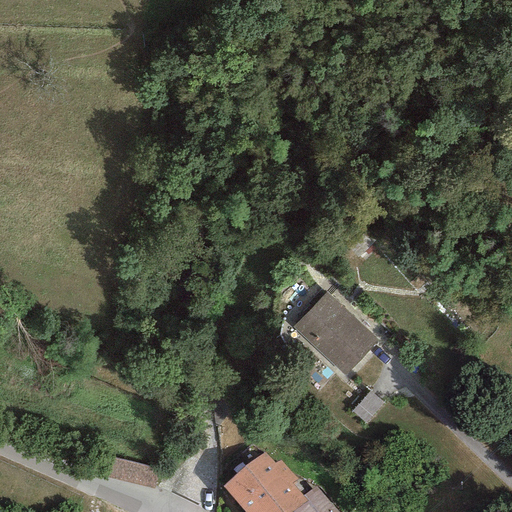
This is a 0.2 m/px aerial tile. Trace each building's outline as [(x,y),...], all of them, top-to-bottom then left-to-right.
[(378,340),(326,291),(291,328),(344,377),(378,340)] [(382,402),(370,391),(352,412),(365,423),(382,402)] [(223,487),(244,511),(293,511),(307,501),(302,495),(292,483),(297,480),(280,459),(274,464),(264,453),(223,487)] [(158,467),(103,455),(99,473),(154,485),(158,467)] [(338,511),(315,486),(302,495),(307,501),(293,511),(338,511)]
